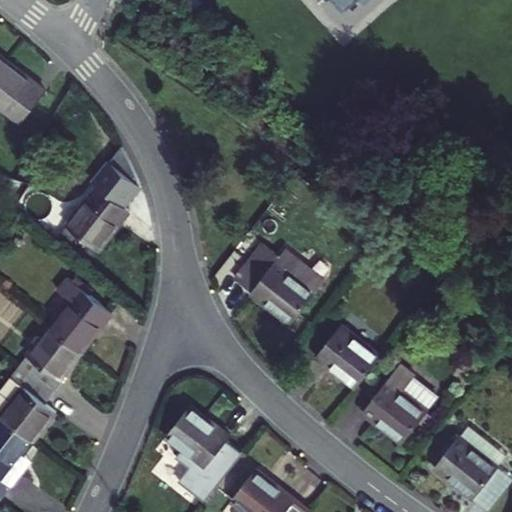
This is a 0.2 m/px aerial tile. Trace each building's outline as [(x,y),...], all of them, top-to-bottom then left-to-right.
[(207,2),(204,0),(187,0),(201,10),(207,2)] [(326,0),(328,2),(329,0),(333,0),(344,12),(357,0),(362,0),(365,3),(368,0),(326,0)] [(0,106),(33,133),(58,100),(39,85),(2,56),(0,54),(0,106)] [(98,195),(68,232),(100,257),(129,219),(98,195)] [(268,242),(246,270),(260,282),(283,253),(268,242)] [(292,242),(283,253),(323,285),(332,274),(292,242)] [(283,253),(258,285),(299,316),(323,285),(283,253)] [(117,319),(81,290),(67,279),(58,291),(72,302),(50,330),(86,358),(117,319)] [(351,320),(327,351),(367,382),(391,351),(351,320)] [(50,330),(19,369),(61,402),(69,392),(63,388),(86,358),(50,330)] [(405,359),(369,405),(408,435),(445,390),(405,359)] [(0,394),(0,417),(6,422),(41,450),(65,420),(53,411),(61,402),(19,369),(0,394)] [(192,404),(167,436),(207,466),(232,434),(192,404)] [(6,422),(0,429),(0,506),(7,511),(28,484),(20,477),(41,450),(6,422)] [(462,427),(438,458),(481,492),(505,461),(462,427)] [(260,468),(235,499),(251,511),(315,511),(316,511),(260,468)]
